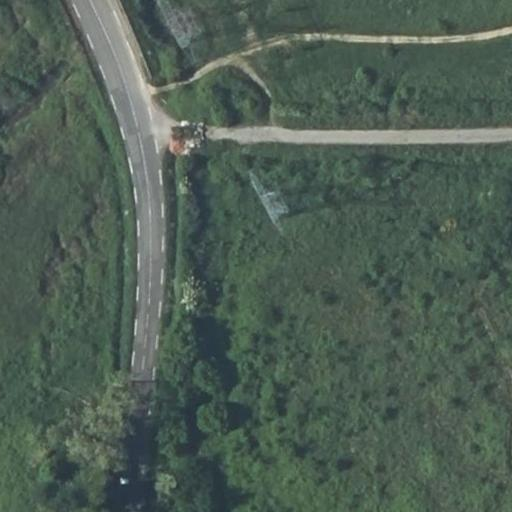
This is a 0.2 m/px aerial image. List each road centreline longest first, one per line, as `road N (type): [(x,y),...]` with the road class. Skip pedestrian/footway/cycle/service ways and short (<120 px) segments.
road 1 (tertiary): [(141,132),(151,193),(149,285),(127,511)]
road 2 (unclassified): [(141,132),(511,130)]
road 3 (tertiary): [(90,0),(141,132)]
